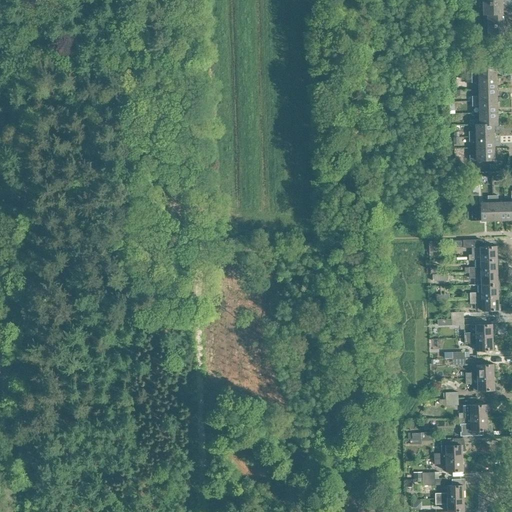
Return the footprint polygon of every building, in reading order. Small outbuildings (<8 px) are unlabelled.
[(487,15),(503,14),(502,7),(505,7),(505,5),(509,5),(510,4),(511,4),(511,3),(511,2),(511,1),(509,0),(478,0),(479,7),(483,7),(483,15),(487,15)] [(503,14),(487,15),(487,22),(483,22),(483,30),(487,30),(487,37),(507,37),(507,30),(510,30),(510,28),(511,28),(511,22),(510,22),(509,20),(507,20),(507,13),(503,14)] [(471,78),(496,77),(496,65),(478,65),(478,72),(471,73),(471,78)] [(478,89),(496,89),(496,77),(471,78),(471,83),(478,83),(478,89)] [(472,101),(497,101),(496,89),(478,89),(478,96),(471,96),(472,101)] [(479,113),(497,112),(497,101),(472,101),(472,106),(479,106),(479,113)] [(475,125),(493,125),(497,124),(497,112),(479,113),(479,119),(472,120),(472,125),(475,125)] [(468,137),(493,136),(493,125),(475,125),(475,131),(468,131),(468,137)] [(476,148),(494,148),(493,136),(468,137),(469,142),(476,142),(476,148)] [(494,148),(476,148),(476,155),(469,155),(469,160),(476,160),(494,160),(494,148)] [(460,163),(456,170),(463,174),(467,167),(460,163)] [(470,184),(479,184),(479,176),(470,176),(470,184)] [(505,220),(504,202),(498,202),(497,195),(492,196),(493,220),(505,220)] [(481,221),(493,220),(492,196),(487,196),(487,203),(480,203),(481,221)] [(475,260),(496,259),(496,252),(498,252),(498,246),(475,247),(474,239),(463,240),(463,247),(463,248),(471,247),(471,255),(468,255),(468,260),(475,260)] [(469,273),(496,272),(496,264),(498,264),(498,259),(496,259),(475,260),(475,261),(473,261),(474,266),(475,266),(475,267),(468,267),(469,273)] [(481,285),(499,284),(499,279),(497,279),(496,272),(469,273),(469,278),(481,278),(481,285)] [(469,298),(497,297),(497,290),(499,290),(499,284),(481,285),(478,285),(478,286),(477,286),(477,293),(469,293),(469,298)] [(497,297),(469,298),(470,304),(477,303),(477,311),(500,310),(500,305),(498,305),(497,297)] [(475,325),(470,325),(470,332),(464,333),(464,338),(492,337),(491,330),(493,330),(493,324),(475,325)] [(492,337),(464,338),(464,343),(476,343),(476,351),(494,350),(494,344),(492,345),(492,337)] [(465,378),(493,377),(493,370),(495,370),(494,364),(472,365),(472,372),(465,373),(465,378)] [(493,377),(465,378),(465,383),(473,383),(473,391),(495,390),(495,384),(493,385),(493,377)] [(458,418),(486,417),(486,410),(488,410),(488,404),(470,405),(463,405),(463,413),(458,413),(458,418)] [(483,430),(489,430),(488,425),(486,425),(486,417),(458,418),(459,436),(483,435),(483,430)] [(433,432),(411,433),(412,439),(421,439),(421,441),(433,441),(433,432)] [(434,459),(461,458),(461,451),(465,451),(463,438),(452,438),(452,440),(440,441),(440,453),(433,453),(434,459)] [(461,458),(434,459),(434,464),(446,464),(446,471),(464,471),(464,465),(462,465),(461,458)] [(435,499),(463,498),(462,490),(465,490),(464,479),(451,479),(452,485),(446,485),(447,493),(435,493),(435,499)] [(463,498),(435,499),(435,504),(447,504),(447,511),(465,511),(465,505),(463,505),(463,498)]
